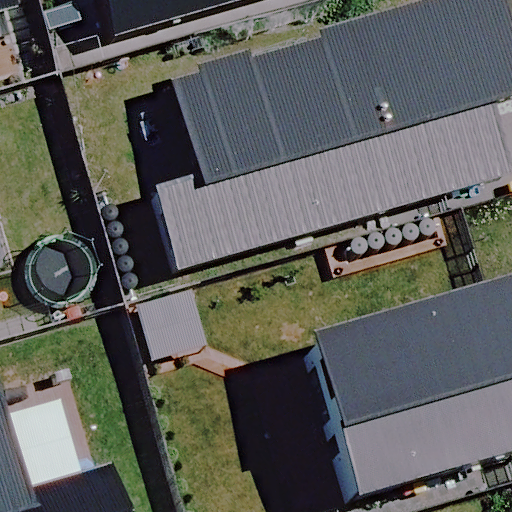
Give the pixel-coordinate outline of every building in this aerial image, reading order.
[(0,0),(0,12),(11,9),(8,0),(0,0)] [(101,0),(114,41),(256,0),(101,0)] [(511,174),(511,43),(499,0),(452,0),(322,37),(324,46),(243,70),(240,61),(166,82),(194,181),(150,194),(172,272),(511,174)] [(511,383),(511,284),(304,348),(351,503),(511,454),(511,418),(502,386),(511,383)] [(0,430),(0,511),(115,511),(105,475),(21,500),(0,430)]
